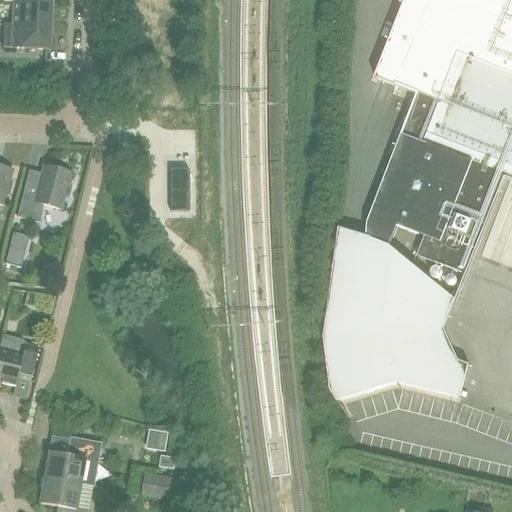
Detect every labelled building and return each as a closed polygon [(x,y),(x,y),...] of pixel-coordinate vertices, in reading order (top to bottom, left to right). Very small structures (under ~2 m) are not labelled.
[(379,128),(402,138),(368,225),(367,239),(339,230),(324,338),(330,391),(337,403),(396,384),(461,400),(468,367),(457,363),(442,329),(451,306),(454,307),(505,178),(511,181),(511,0),(429,0),(424,15),(403,6),(374,81),(394,89),(379,128)] [(14,3),(13,24),(50,26),(51,4),(14,3)] [(49,48),(50,26),(13,24),(5,24),(4,46),(49,48)] [(0,206),(3,207),(6,196),(9,197),(12,182),(9,181),(12,170),(0,167),(0,206)] [(70,173),(43,167),(42,174),(28,171),(16,218),(38,224),(43,206),(60,210),(63,200),(68,201),(72,186),(67,185),(70,173)] [(188,170),(170,170),(170,211),(188,211),(188,170)] [(29,233),(14,229),(6,260),(21,264),(29,233)] [(54,297),(37,294),(34,307),(38,313),(49,315),(54,297)] [(0,344),(0,387),(0,386),(15,389),(17,380),(30,383),(38,350),(25,347),(22,342),(2,338),(0,344)] [(80,485),(91,488),(99,444),(69,439),(66,456),(47,453),(43,479),(80,485)] [(140,496),(167,501),(170,479),(143,475),(140,496)] [(83,511),(75,511),(80,485),(43,479),(39,504),(58,508),(57,511),(83,511)]
